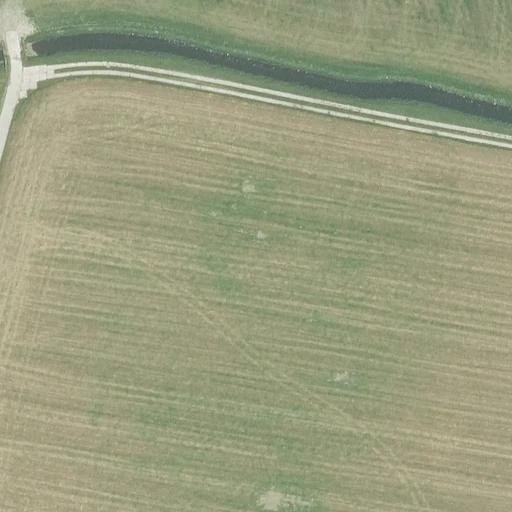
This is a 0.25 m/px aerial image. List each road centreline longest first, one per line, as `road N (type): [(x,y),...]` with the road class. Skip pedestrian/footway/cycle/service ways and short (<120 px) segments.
road 1 (track): [(16,76),(122,69),(511,143)]
road 2 (track): [(10,24),(17,68),(0,144)]
